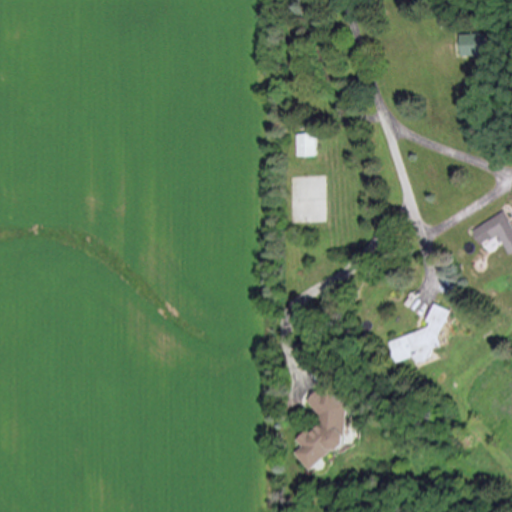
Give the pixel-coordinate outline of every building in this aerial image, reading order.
[(487,35),(459,36),(460,57),(488,56),(487,35)] [(315,158),(314,135),(295,135),(295,158),(315,158)] [(509,258),(511,256),(511,226),(510,227),(503,214),(471,233),(479,247),(498,237),(509,258)] [(451,312),(433,306),(427,321),(430,331),(391,341),(396,364),(416,359),(418,366),(430,363),(434,351),(442,349),(440,340),(451,312)] [(309,471),(347,442),(341,433),(353,424),(325,388),(307,402),(324,424),(310,435),(307,431),(296,439),(303,448),(296,454),(309,471)]
